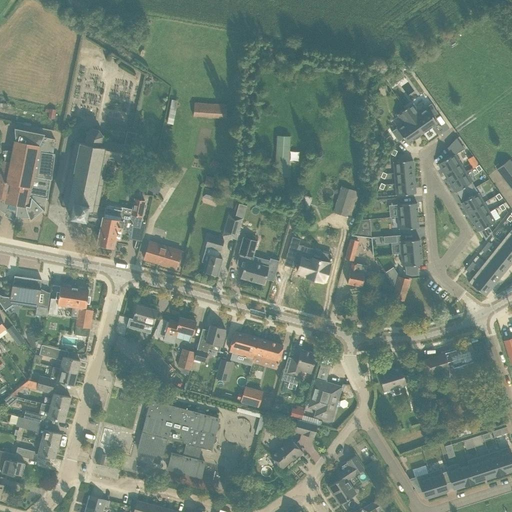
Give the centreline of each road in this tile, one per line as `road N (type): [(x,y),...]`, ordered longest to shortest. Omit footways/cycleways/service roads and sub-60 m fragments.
road 1 (tertiary): [(346,348),(324,330),(120,272)]
road 2 (residential): [(69,474),(120,272)]
road 3 (residential): [(240,511),(133,482),(116,486),(69,474)]
road 4 (tertiary): [(480,315),(346,348)]
road 5 (residential): [(434,274),(466,232),(425,163)]
road 6 (tertiary): [(120,272),(0,247)]
